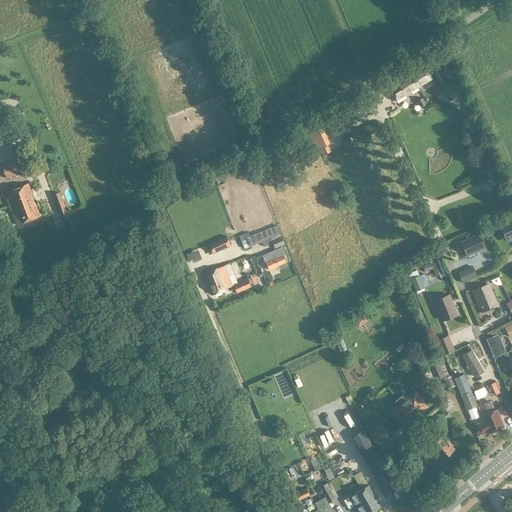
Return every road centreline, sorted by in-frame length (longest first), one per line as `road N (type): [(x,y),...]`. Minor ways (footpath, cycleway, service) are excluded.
road 1 (unclassified): [(281,511),(166,237),(141,225),(60,263)]
road 2 (unknown): [(80,403),(128,411),(164,429),(224,473),(255,511)]
road 3 (unknown): [(77,245),(48,255),(95,368),(80,403)]
road 4 (residential): [(511,408),(440,245)]
